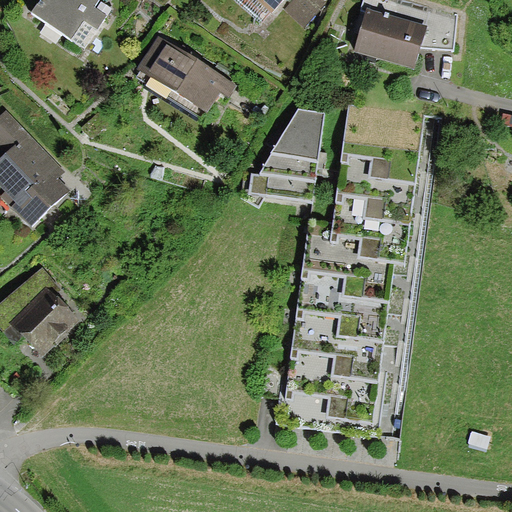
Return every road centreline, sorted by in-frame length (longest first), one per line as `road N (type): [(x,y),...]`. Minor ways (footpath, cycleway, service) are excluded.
road 1 (residential): [(0,452),(82,435),(511,492)]
road 2 (unknown): [(396,475),(429,177)]
